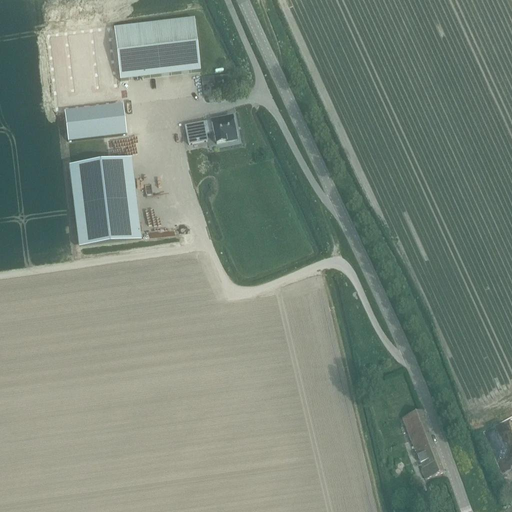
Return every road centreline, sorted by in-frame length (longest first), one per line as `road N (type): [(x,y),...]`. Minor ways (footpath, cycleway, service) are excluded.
road 1 (tertiary): [(465,511),(397,333),(242,0)]
road 2 (track): [(0,275),(207,245)]
